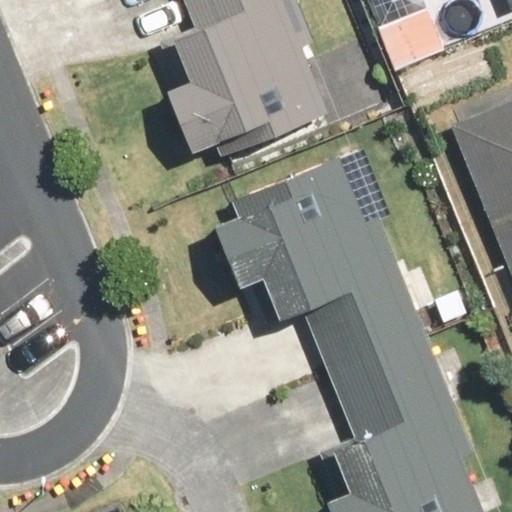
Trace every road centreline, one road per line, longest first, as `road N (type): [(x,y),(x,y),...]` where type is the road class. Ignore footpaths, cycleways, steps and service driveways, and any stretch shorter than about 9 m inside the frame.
road 1 (residential): [(43,190),(104,336),(104,390)]
road 2 (residential): [(104,390),(77,427),(39,452),(0,460)]
